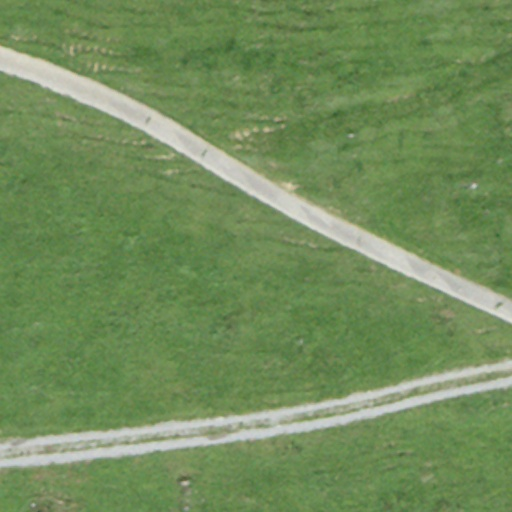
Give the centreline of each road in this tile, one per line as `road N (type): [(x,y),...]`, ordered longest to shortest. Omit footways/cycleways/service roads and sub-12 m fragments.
road 1 (track): [(511,311),(222,178),(67,82),(0,59)]
road 2 (track): [(511,367),(332,415),(0,452)]
